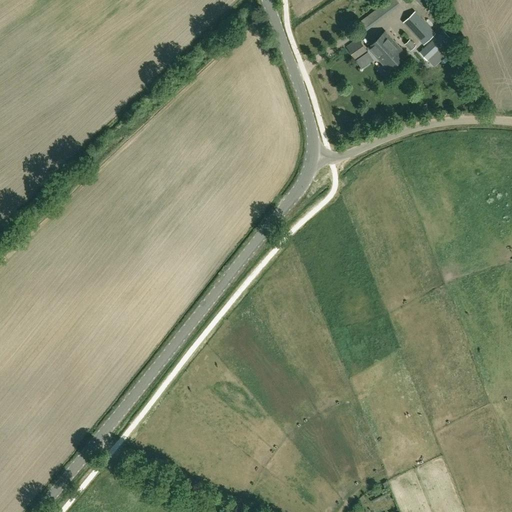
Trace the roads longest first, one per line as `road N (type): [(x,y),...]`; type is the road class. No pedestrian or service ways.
road 1 (tertiary): [(37,511),(285,208),(312,160)]
road 2 (unclassified): [(312,160),(346,156),(418,126),(511,123)]
road 3 (tertiary): [(312,160),(309,121),(266,0)]
